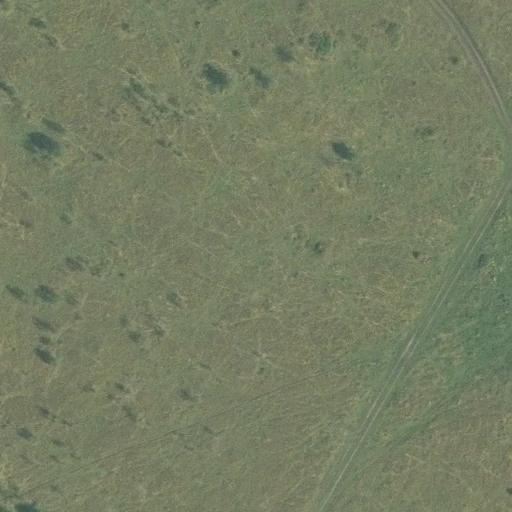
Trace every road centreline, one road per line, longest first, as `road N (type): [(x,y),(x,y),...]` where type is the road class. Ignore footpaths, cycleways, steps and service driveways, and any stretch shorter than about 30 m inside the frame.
road 1 (track): [(511,172),(316,511)]
road 2 (track): [(511,146),(479,66),(434,0)]
